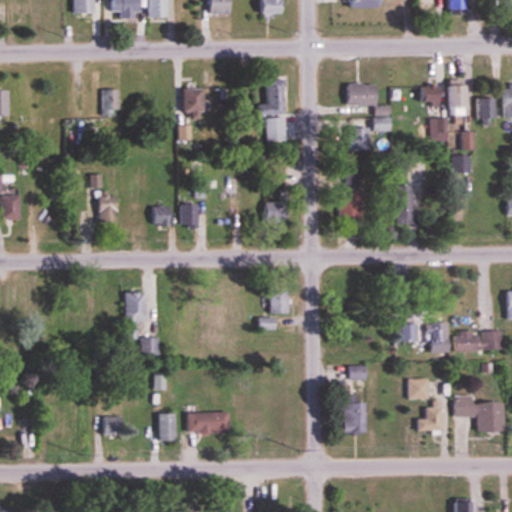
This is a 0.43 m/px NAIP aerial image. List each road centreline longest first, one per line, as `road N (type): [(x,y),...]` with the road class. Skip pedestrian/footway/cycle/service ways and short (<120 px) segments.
road 1 (residential): [(511,44),(0,53)]
road 2 (residential): [(511,256),(0,263)]
road 3 (residential): [(511,466),(0,473)]
road 4 (residential): [(311,0),(315,511)]
